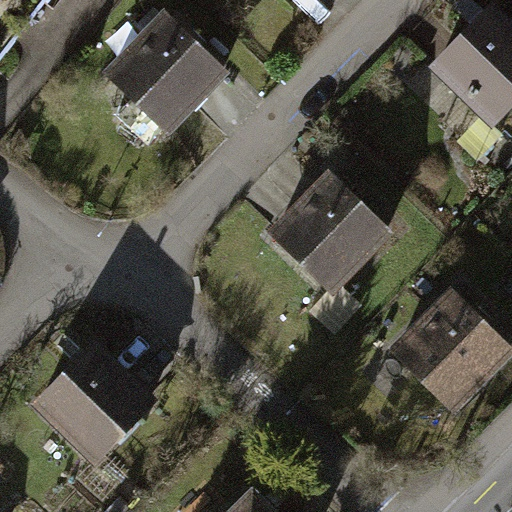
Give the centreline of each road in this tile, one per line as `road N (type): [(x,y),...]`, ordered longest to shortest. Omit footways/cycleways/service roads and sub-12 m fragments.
road 1 (residential): [(119,276),(387,0)]
road 2 (residential): [(371,511),(119,276)]
